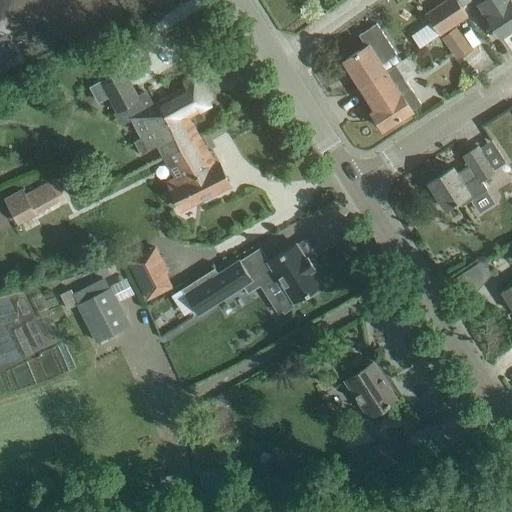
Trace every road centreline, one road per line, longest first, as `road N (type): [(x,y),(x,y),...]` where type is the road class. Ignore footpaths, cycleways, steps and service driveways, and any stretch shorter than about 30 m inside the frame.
road 1 (tertiary): [(511,419),(354,185)]
road 2 (tertiary): [(354,185),(239,0)]
road 3 (residential): [(511,80),(354,185)]
